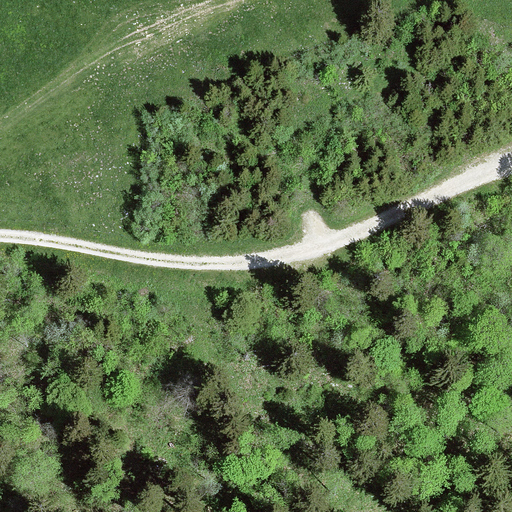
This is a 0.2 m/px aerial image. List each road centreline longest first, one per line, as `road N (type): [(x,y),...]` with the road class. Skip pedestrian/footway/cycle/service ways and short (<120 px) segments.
road 1 (track): [(0,233),(263,261),(303,255),(472,176),(511,168)]
road 2 (track): [(0,127),(182,30),(256,0)]
